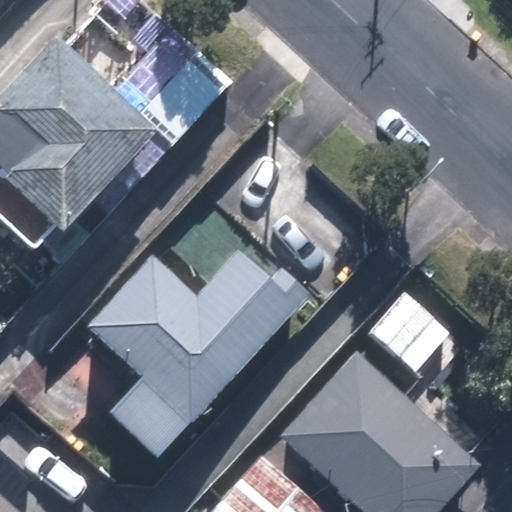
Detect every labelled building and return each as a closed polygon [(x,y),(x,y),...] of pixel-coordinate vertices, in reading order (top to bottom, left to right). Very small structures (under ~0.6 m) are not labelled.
[(12,170),(75,229),(167,132),(68,38),(0,109),(0,112),(35,146),(12,170)] [(108,412),(157,458),(311,296),(282,268),(269,282),(237,252),(197,294),(156,255),(88,327),(141,377),(108,412)] [(289,437),(370,511),(446,511),(488,467),(365,354),(289,437)] [(62,435),(93,462),(119,431),(87,405),(62,435)] [(34,468),(83,511),(95,511),(117,487),(61,438),(34,468)] [(213,511),(308,511),(257,465),(213,511)]
